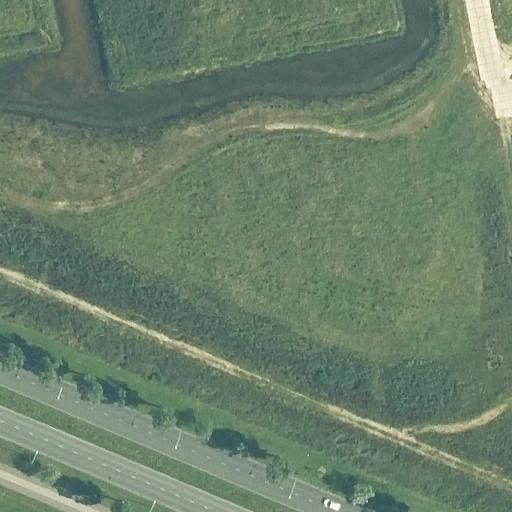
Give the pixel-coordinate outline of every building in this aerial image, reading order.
[(0,0),(0,33),(24,29),(18,0),(0,0)] [(151,0),(150,0),(127,5),(136,49),(161,44),(153,4),(151,0)] [(177,0),(170,0),(153,4),(161,44),(161,48),(186,43),(177,0)] [(207,0),(212,24),(223,22),(225,31),(250,26),(244,0),(207,0)] [(270,0),(244,0),(250,26),(251,30),(275,25),(270,0)] [(311,0),(315,14),(339,9),(337,0),(311,0)] [(337,0),(339,9),(340,13),(364,8),(362,0),(337,0)]
